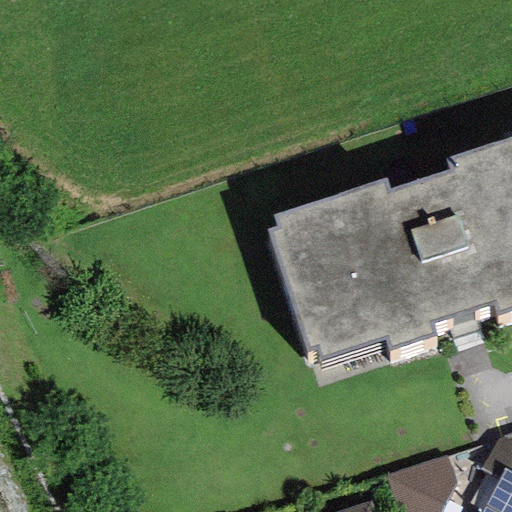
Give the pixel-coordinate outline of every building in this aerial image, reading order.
[(276,227),(266,231),(309,351),(317,348),(321,362),(387,337),(390,350),(433,335),(430,325),(493,302),(496,313),(511,308),(511,138),(445,160),(449,169),(388,190),(384,179),(272,215),(276,227)] [(503,471),(511,476),(511,433),(499,438),(479,469),(498,480),(503,471)] [(446,457),(387,476),(397,511),(441,511),(458,482),(446,457)] [(511,511),(511,476),(503,471),(498,480),(480,511),(511,511)] [(372,511),(369,501),(337,511),(372,511)]
